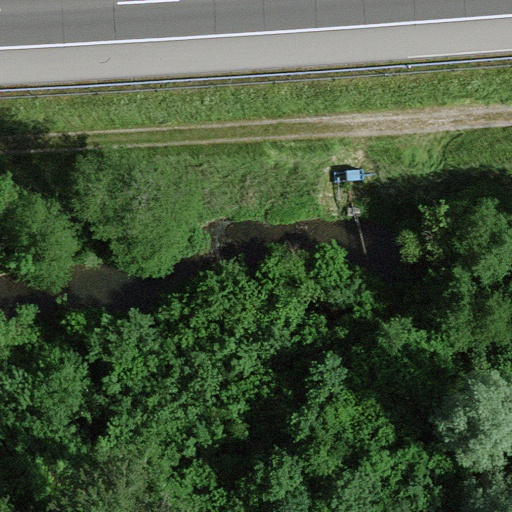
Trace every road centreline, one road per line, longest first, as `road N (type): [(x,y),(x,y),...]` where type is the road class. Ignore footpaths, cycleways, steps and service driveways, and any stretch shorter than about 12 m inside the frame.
road 1 (track): [(0,143),(511,115)]
road 2 (motorway): [(0,8),(169,0)]
